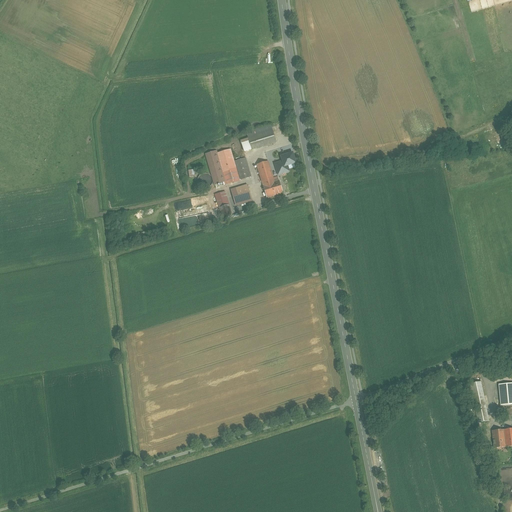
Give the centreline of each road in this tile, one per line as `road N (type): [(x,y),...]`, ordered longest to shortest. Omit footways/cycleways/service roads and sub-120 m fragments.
road 1 (secondary): [(282,0),(355,401)]
road 2 (unclassified): [(355,401),(0,511)]
road 3 (unclassified): [(511,338),(355,401)]
